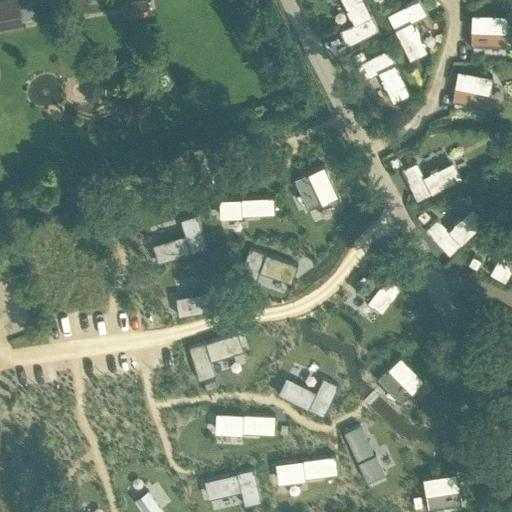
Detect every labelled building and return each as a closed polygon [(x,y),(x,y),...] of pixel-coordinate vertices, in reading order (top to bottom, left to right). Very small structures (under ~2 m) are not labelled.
[(15,0),(0,0),(0,28),(20,25),(15,0)] [(378,30),(362,0),(343,0),(355,22),(338,30),(346,46),(378,30)] [(410,22),(426,14),(418,0),(414,0),(386,14),(408,58),(424,50),(410,22)] [(146,2),(129,4),(131,19),(148,16),(146,2)] [(505,46),(506,13),(470,12),(469,45),(505,46)] [(409,91),(387,48),(366,58),(359,62),(357,63),(355,64),(363,79),(379,71),(393,99),(409,91)] [(362,49),(353,54),(357,63),(359,62),(366,58),(362,49)] [(486,107),(492,75),(456,69),(450,101),(486,107)] [(470,138),(472,118),(461,117),(459,137),(470,138)] [(397,155),(388,159),(393,168),(401,164),(397,155)] [(416,200),(459,178),(451,163),(424,177),(416,161),(400,169),(416,200)] [(324,170),(295,184),(308,213),(337,200),(324,170)] [(274,201),(220,203),(220,221),(242,220),(242,218),(274,217),(274,201)] [(423,208),(416,215),(423,222),(430,216),(423,208)] [(449,255),(483,221),(472,209),(449,230),(437,217),(424,229),(449,255)] [(207,250),(197,218),(181,223),(185,237),(154,247),(159,264),(207,250)] [(504,282),(511,269),(511,230),(507,240),(505,239),(501,245),(503,246),(501,250),(502,250),(489,273),(504,282)] [(223,233),(205,235),(208,255),(226,252),(223,233)] [(290,285),(296,269),(250,251),(238,280),(254,287),(260,273),(290,285)] [(472,255),(467,264),(476,269),(481,260),(472,255)] [(377,270),(357,294),(382,315),(402,290),(377,270)] [(229,305),(219,273),(202,278),(207,292),(176,302),(181,319),(229,305)] [(394,312),(407,334),(425,324),(412,302),(394,312)] [(241,355),(235,336),(189,350),(197,377),(198,381),(214,376),(210,365),(233,358),(241,355)] [(129,345),(100,352),(113,411),(142,405),(129,345)] [(511,359),(503,364),(510,379),(511,377),(511,359)] [(427,383),(405,361),(382,382),(405,405),(427,383)] [(288,381),(280,397),(324,418),(337,389),(322,382),(317,393),(317,395),(295,384),(288,381)] [(273,437),(274,420),(216,416),(215,436),(242,438),(243,435),(273,437)] [(140,421),(117,428),(121,440),(130,437),(135,455),(148,451),(142,433),(144,433),(140,421)] [(385,477),(377,457),(375,458),(362,428),(345,436),(367,485),(385,477)] [(338,476),(336,460),(276,467),(278,487),(306,484),(305,480),(338,476)] [(129,468),(116,473),(126,501),(139,497),(129,468)] [(457,503),(452,472),(420,477),(425,509),(457,503)] [(21,497),(32,487),(19,473),(8,483),(21,497)] [(209,502),(241,494),(244,508),(261,505),(253,473),(204,484),(209,502)] [(364,511),(385,504),(377,483),(357,490),(364,511)] [(135,502),(141,511),(161,511),(148,493),(135,502)] [(422,507),(420,495),(412,496),(414,508),(422,507)]
